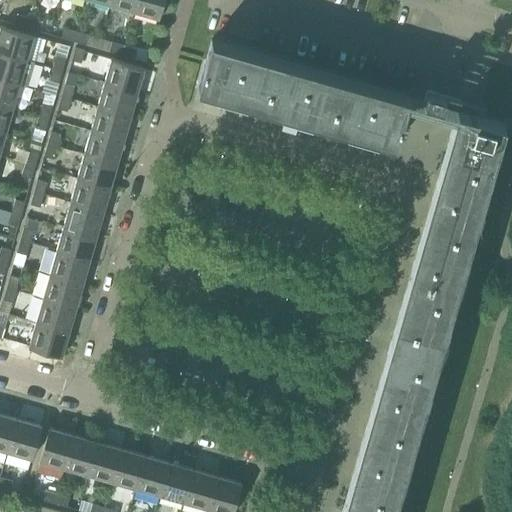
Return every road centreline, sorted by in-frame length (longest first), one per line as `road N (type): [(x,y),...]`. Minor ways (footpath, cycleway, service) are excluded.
road 1 (residential): [(87,395),(171,113),(387,180)]
road 2 (residential): [(313,458),(387,180)]
road 3 (residential): [(313,458),(87,395)]
